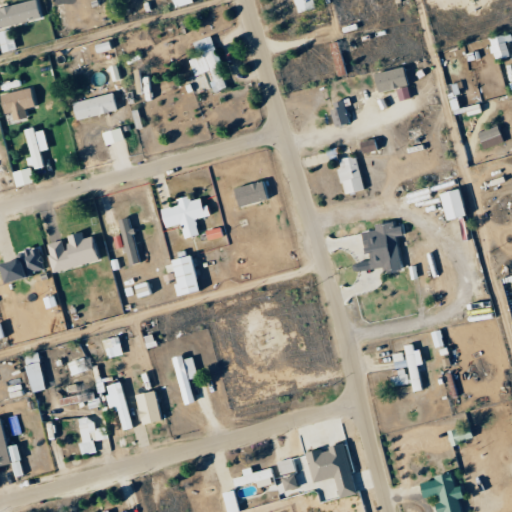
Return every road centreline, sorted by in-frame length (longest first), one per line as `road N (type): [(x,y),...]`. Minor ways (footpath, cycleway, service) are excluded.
road 1 (residential): [(247,0),(390,511)]
road 2 (residential): [(0,502),(363,403)]
road 3 (residential): [(0,211),(286,133)]
